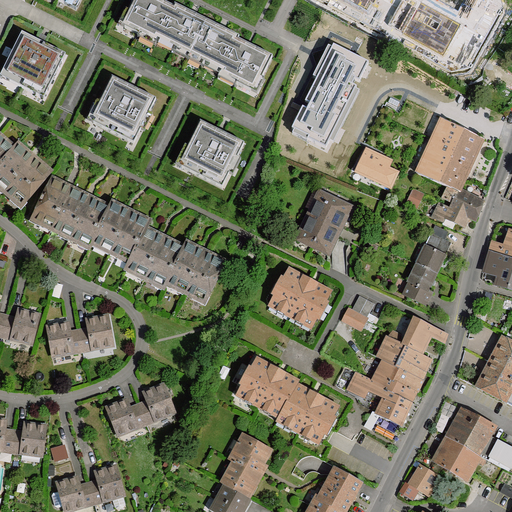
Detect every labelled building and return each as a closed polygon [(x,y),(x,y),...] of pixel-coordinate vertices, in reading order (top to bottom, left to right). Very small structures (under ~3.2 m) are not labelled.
[(81,0),(65,0),(67,1),(65,4),(76,10),(81,0)] [(174,8),(174,7),(159,0),(134,0),(125,19),(128,21),(125,28),(147,39),(149,36),(158,40),(174,8)] [(169,42),(167,46),(183,54),(184,50),(191,54),(207,21),(175,5),(174,7),(174,8),(158,40),(159,41),(160,38),(169,42)] [(221,72),(237,39),(238,40),(239,37),(207,21),(191,54),(197,57),(196,60),(211,68),(213,64),(222,69),(221,72)] [(44,99),(66,55),(22,33),(0,77),(10,82),(13,76),(37,88),(34,94),(44,99)] [(229,80),(251,91),(255,84),(258,86),(273,57),(238,40),(237,39),(221,72),(231,77),(229,80)] [(333,44),(313,86),(348,102),(367,60),(333,44)] [(149,114),(156,100),(112,77),(94,113),(98,115),(94,123),(134,144),(141,129),(138,128),(146,112),(149,114)] [(348,102),(313,86),(290,134),(325,150),(348,102)] [(424,162),(419,173),(448,187),(460,193),(484,141),(443,121),(435,137),(438,138),(426,164),(424,162)] [(200,122),(182,157),(186,159),(182,168),(222,188),(229,174),(226,172),(234,156),(237,158),(244,144),(200,122)] [(0,166),(16,148),(0,134),(0,166)] [(16,148),(0,166),(0,190),(4,194),(34,157),(32,156),(19,144),(16,148)] [(34,157),(4,194),(20,208),(51,171),(34,157)] [(401,174),(387,168),(381,181),(395,187),(401,174)] [(52,178),(31,221),(51,231),(72,188),(70,187),(52,178)] [(442,199),(453,205),(460,193),(448,187),(442,199)] [(89,196),(72,188),(51,231),(89,250),(91,246),(110,207),(89,196)] [(424,195),(414,191),(407,205),(417,209),(424,195)] [(451,210),(440,205),(433,219),(443,224),(443,225),(453,230),(455,225),(463,228),(467,218),(477,223),(484,204),(460,193),(453,205),(451,210)] [(320,194),(297,242),(328,257),(351,209),(320,194)] [(110,207),(91,246),(110,255),(130,212),(113,203),(110,207)] [(151,221),(130,212),(110,255),(130,264),(148,229),(151,221)] [(166,238),(148,229),(130,264),(126,272),(145,281),(166,238)] [(511,233),(506,247),(495,242),(491,253),(511,261),(511,233)] [(446,257),(452,245),(432,235),(426,248),(446,257)] [(166,238),(145,281),(164,291),(167,286),(186,248),(166,238)] [(204,251),(188,243),(186,248),(167,286),(185,295),(206,253),(204,251)] [(409,285),(404,297),(426,307),(432,295),(429,293),(446,257),(426,248),(408,285),(409,285)] [(226,262),(206,253),(185,295),(205,305),(226,262)] [(499,279),(497,287),(510,291),(511,283),(511,261),(491,253),(485,274),(499,279)] [(271,307),(293,320),(313,282),(291,270),(285,280),(284,279),(274,297),(276,298),(271,307)] [(313,282),(293,320),(314,331),(319,322),(321,323),(330,305),(328,304),(334,294),(313,282)] [(361,297),(353,311),(361,315),(368,301),(361,297)] [(368,301),(361,315),(368,319),(375,305),(368,301)] [(0,337),(3,338),(8,316),(2,315),(0,313),(0,309),(1,304),(0,303),(0,337)] [(14,318),(8,316),(3,338),(33,346),(41,315),(19,309),(17,318),(14,318)] [(353,311),(350,309),(343,322),(362,332),(369,319),(368,319),(361,315),(353,311)] [(85,330),(80,331),(84,353),(115,347),(109,316),(87,320),(89,329),(85,330)] [(445,344),(448,335),(416,319),(404,346),(399,344),(402,336),(394,332),(380,359),(385,362),(374,382),(357,373),(348,391),(366,400),(370,393),(385,400),(378,415),(403,427),(414,404),(433,362),(423,357),(433,338),(445,344)] [(53,358),(84,353),(80,331),(74,332),(71,332),(69,323),(48,327),(53,358)] [(492,363),(478,389),(508,404),(511,397),(511,343),(504,339),(492,363)] [(279,371),(258,359),(238,396),(259,408),(279,371)] [(282,372),(279,371),(259,408),(282,420),(300,386),(302,383),(282,372)] [(144,401),(138,403),(146,424),(175,413),(163,383),(142,391),(146,400),(144,401)] [(316,395),(300,386),(282,420),(280,423),(301,435),(321,397),(316,395)] [(341,408),(321,397),(301,435),(322,446),(341,408)] [(117,436),(146,424),(138,403),(133,405),(129,407),(125,398),(105,406),(117,436)] [(463,410),(434,462),(466,480),(479,457),(489,462),(498,446),(486,440),(493,427),(463,410)] [(0,452),(12,454),(15,431),(10,430),(7,430),(8,421),(0,419),(0,452)] [(21,432),(15,431),(12,454),(44,457),(48,425),(25,423),(24,432),(21,432)] [(228,459),(232,460),(260,476),(266,465),(263,463),(271,449),(242,434),(228,459)] [(220,482),(223,484),(248,498),(260,476),(232,460),(220,482)] [(93,481),(89,482),(95,504),(125,495),(116,464),(95,470),(97,480),(93,481)] [(332,470),(317,496),(341,509),(345,511),(360,484),(362,482),(334,467),(332,470)] [(440,478),(420,467),(409,486),(429,498),(440,478)] [(64,511),(66,511),(95,504),(89,482),(84,484),(80,485),(77,476),(56,482),(64,511)] [(223,484),(209,510),(213,511),(242,511),(250,499),(248,498),(223,484)] [(316,495),(306,511),(339,511),(341,509),(317,496),(316,495)]
